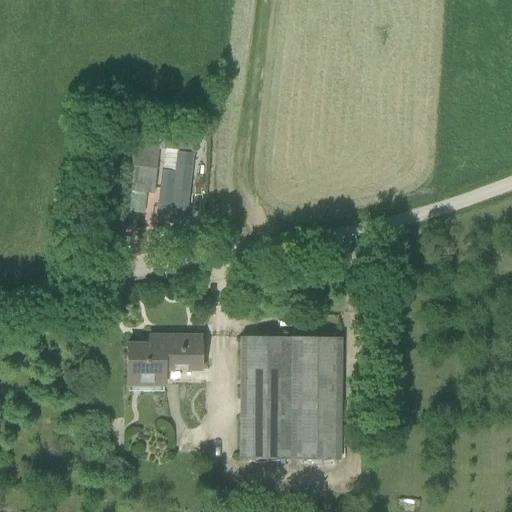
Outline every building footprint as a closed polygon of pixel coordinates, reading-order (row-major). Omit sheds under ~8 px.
[(158,147),(133,144),(131,165),(156,168),(158,147)] [(184,223),(191,156),(175,154),(173,173),(160,172),(155,220),(184,223)] [(152,195),(155,170),(130,167),(127,192),(152,195)] [(202,372),(202,335),(158,334),(158,344),(127,343),(127,387),(165,387),(165,371),(202,372)] [(341,337),(303,337),(291,337),(241,336),(240,459),(289,459),(340,460),(341,337)]
